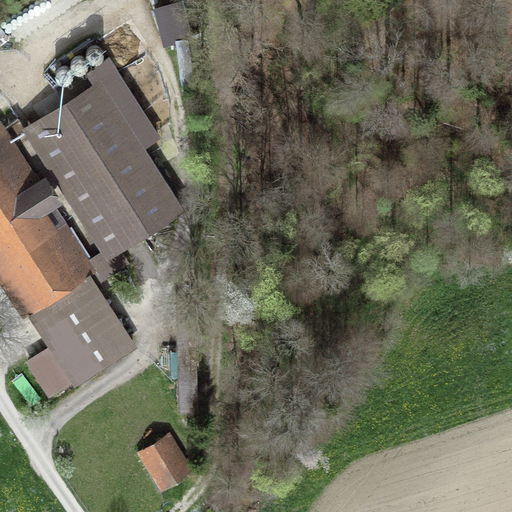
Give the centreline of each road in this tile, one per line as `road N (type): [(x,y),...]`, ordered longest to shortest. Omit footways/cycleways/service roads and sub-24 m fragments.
road 1 (track): [(219,0),(226,200),(216,441),(211,466),(175,511)]
road 2 (track): [(128,0),(170,80),(187,188),(184,226),(144,353),(28,440)]
road 3 (unclassified): [(0,396),(75,511)]
road 4 (track): [(0,60),(121,0)]
